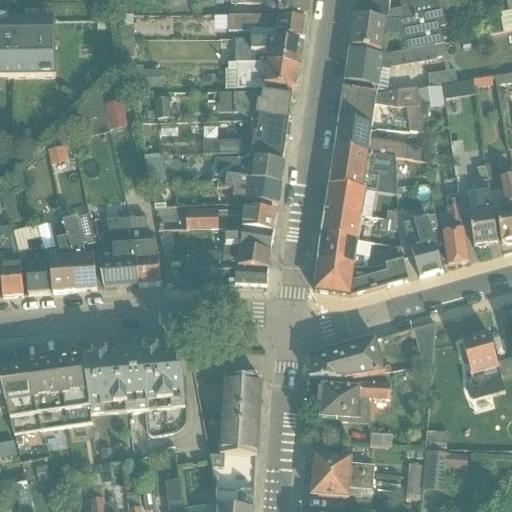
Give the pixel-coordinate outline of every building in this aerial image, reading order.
[(271,0),(269,21),(304,26),(307,0),(271,0)] [(357,3),(353,22),(389,28),(392,8),(357,3)] [(266,47),(301,51),(304,26),(269,21),(266,47)] [(348,56),(384,62),(389,28),(353,22),(348,56)] [(0,84),(16,85),(16,31),(0,30),(0,84)] [(16,85),(49,84),(49,31),(16,31),(16,85)] [(266,47),(263,70),(298,74),(301,51),(266,47)] [(348,56),(342,95),(377,101),(384,62),(348,56)] [(261,90),(296,94),(298,74),(263,70),(261,90)] [(505,84),(488,85),(489,96),(506,95),(505,84)] [(336,128),(372,134),(377,101),(342,95),(336,128)] [(256,123),(290,128),(294,105),(260,99),(256,123)] [(102,144),(137,139),(132,109),(98,114),(102,144)] [(249,165),(283,171),(290,128),(256,123),(249,165)] [(332,158),(368,162),(372,134),(336,128),(332,158)] [(66,172),(80,170),(78,156),(64,158),(66,172)] [(332,158),(327,193),(364,199),(368,162),(332,158)] [(249,165),(245,187),(279,192),(283,171),(249,165)] [(242,205),(276,211),(279,192),(245,187),(242,205)] [(323,216),(360,222),(364,199),(327,193),(323,216)] [(498,252),(511,249),(511,203),(492,205),(498,252)] [(473,252),(492,250),(489,214),(470,216),(473,252)] [(238,237),(269,240),(271,219),(240,216),(238,237)] [(323,216),(319,243),(356,248),(360,222),(323,216)] [(447,272),(466,269),(460,233),(440,237),(447,272)] [(178,258),(206,255),(204,237),(176,240),(178,258)] [(238,237),(236,256),(267,259),(269,240),(238,237)] [(315,269),(352,273),(356,248),(319,243),(315,269)] [(420,283),(440,276),(432,249),(412,255),(420,283)] [(135,293),(156,292),(154,250),(132,251),(135,293)] [(135,293),(132,251),(97,253),(100,295),(135,293)] [(234,274),(265,277),(267,259),(236,256),(234,274)] [(375,274),(376,300),(407,288),(402,262),(375,274)] [(71,300),(93,298),(91,263),(68,265),(71,300)] [(71,300),(68,265),(47,266),(50,301),(71,300)] [(25,303),(45,301),(43,269),(22,270),(25,303)] [(315,269),(312,299),(352,303),(376,300),(375,274),(352,273),(315,269)] [(0,305),(20,304),(18,270),(0,271),(0,305)] [(232,290),(264,293),(265,277),(234,274),(232,290)] [(423,334),(425,372),(448,371),(446,333),(423,334)] [(473,402),(502,393),(486,340),(457,349),(473,402)] [(323,389),(380,379),(375,349),(317,359),(323,389)] [(178,410),(173,356),(79,365),(84,418),(178,410)] [(57,421),(84,418),(79,365),(52,367),(57,421)] [(57,421),(52,367),(26,369),(31,423),(57,421)] [(2,426),(31,423),(26,369),(0,371),(0,403),(0,405),(2,426)] [(215,460),(253,463),(260,387),(221,383),(215,460)] [(317,423),(355,428),(358,400),(321,395),(317,423)] [(312,461),(311,481),(349,484),(350,464),(312,461)] [(437,471),(422,470),(420,497),(457,500),(459,464),(438,463),(437,471)] [(28,496),(38,494),(34,475),(24,478),(28,496)] [(309,503),(347,506),(349,484),(311,481),(309,503)] [(180,511),(196,511),(194,485),(178,486),(180,511)] [(212,511),(250,511),(251,501),(213,499),(212,511)]
